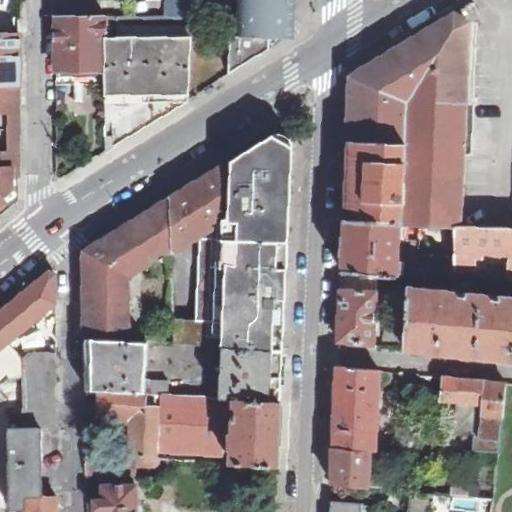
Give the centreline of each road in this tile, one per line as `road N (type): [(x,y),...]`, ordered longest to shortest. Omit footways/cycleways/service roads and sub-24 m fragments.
road 1 (residential): [(71,208),(72,511)]
road 2 (unclassified): [(328,51),(311,353)]
road 3 (tertiary): [(71,208),(328,51)]
road 4 (residential): [(39,230),(39,0)]
road 5 (residential): [(311,353),(511,373)]
road 6 (unclassified): [(311,353),(303,511)]
